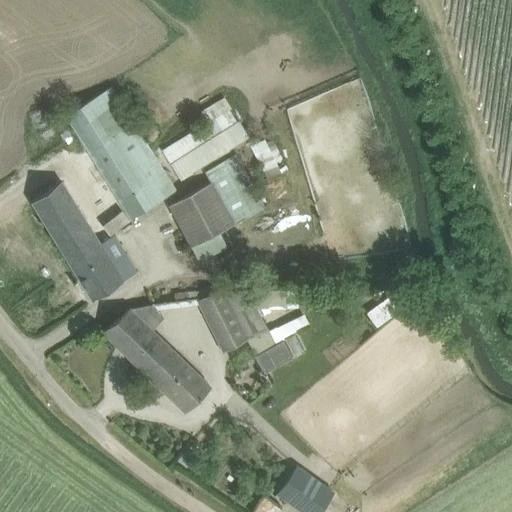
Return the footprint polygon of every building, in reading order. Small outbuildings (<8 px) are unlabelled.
[(131,219),(176,190),(111,86),(66,115),(131,219)] [(162,150),(171,164),(181,179),(249,136),(239,120),(224,96),(200,110),(207,121),(162,150)] [(249,141),(268,177),(288,167),(270,131),(249,141)] [(191,246),(265,207),(235,153),(203,171),(209,181),(168,204),(191,246)] [(63,183),(49,191),(32,202),(92,299),(137,272),(120,244),(106,253),(63,183)] [(304,313),(270,331),(257,308),(288,307),(286,292),(250,292),(248,288),(219,288),(199,298),(224,348),(244,338),(254,356),(284,339),(284,338),(310,324),(304,313)] [(198,290),(174,292),(175,299),(199,297),(198,290)] [(128,305),(117,316),(103,331),(185,411),(210,386),(128,305)] [(284,341),(256,356),(266,373),(293,358),(284,341)] [(192,439),(176,460),(185,467),(201,446),(192,439)] [(298,466),(291,475),(280,492),(308,511),(319,511),(334,491),(298,466)] [(357,511),(358,511),(346,503),(340,511),(357,511)]
